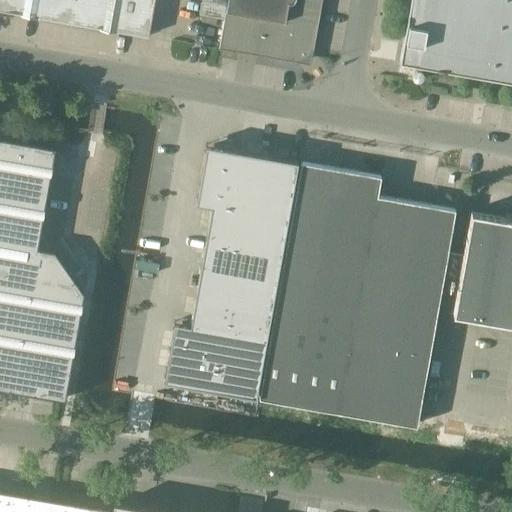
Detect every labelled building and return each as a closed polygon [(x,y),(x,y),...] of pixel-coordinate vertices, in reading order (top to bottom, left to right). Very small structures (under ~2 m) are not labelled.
[(0,0),(0,8),(147,34),(153,0),(0,0)] [(227,0),(219,47),(296,61),(296,58),(301,58),(309,53),(309,49),(313,49),(321,0),(227,0)] [(511,0),(410,0),(400,61),(511,81),(511,0)] [(0,386),(33,392),(64,398),(83,291),(53,249),(36,246),(54,146),(0,136),(0,386)] [(171,381),(256,396),(298,160),(213,145),(212,152),(204,151),(195,202),(211,205),(190,323),(182,322),(180,330),(172,328),(165,372),(173,373),(171,381)] [(259,394),(258,396),(416,424),(437,305),(453,308),(453,312),(511,322),(511,214),(506,214),(505,216),(471,210),(463,254),(447,251),(455,207),(377,193),(380,174),(301,160),(259,394)] [(0,511),(125,511),(126,508),(105,505),(0,487),(0,511)]
